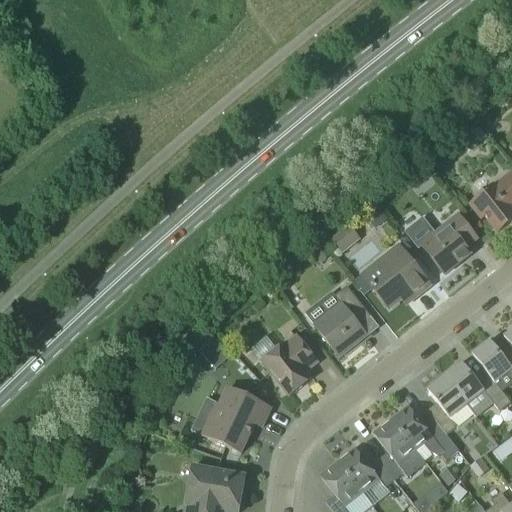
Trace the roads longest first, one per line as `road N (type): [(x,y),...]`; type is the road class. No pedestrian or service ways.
road 1 (primary): [(0,386),(159,237),(448,0)]
road 2 (residential): [(271,511),(281,468),(303,437),(511,269)]
